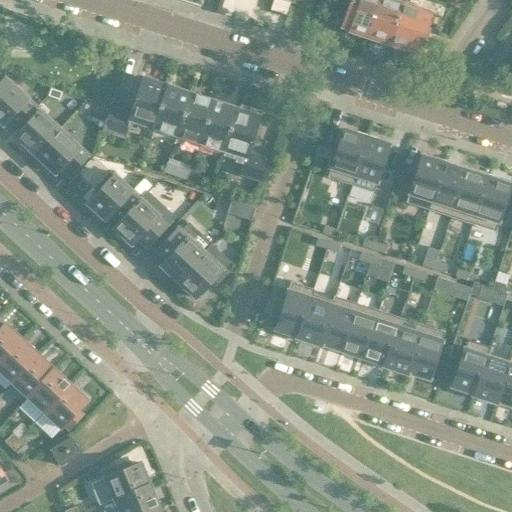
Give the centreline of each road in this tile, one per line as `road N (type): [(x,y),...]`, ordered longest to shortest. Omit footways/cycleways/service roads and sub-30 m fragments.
road 1 (residential): [(432,110),(90,0)]
road 2 (residential): [(236,414),(288,375),(511,455)]
road 3 (residential): [(139,341),(150,310),(0,173)]
road 4 (tertiary): [(139,341),(0,211)]
road 5 (residential): [(0,256),(116,363),(139,341)]
road 6 (tertiary): [(357,511),(236,414)]
road 7 (residential): [(432,110),(503,0)]
road 8 (tertiary): [(236,414),(139,341)]
road 9 (tertiary): [(139,341),(219,432)]
